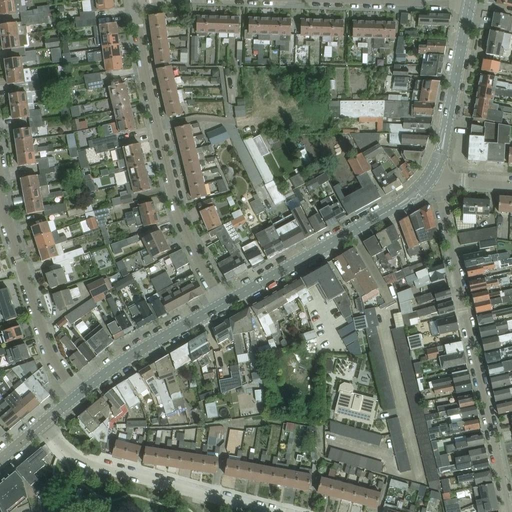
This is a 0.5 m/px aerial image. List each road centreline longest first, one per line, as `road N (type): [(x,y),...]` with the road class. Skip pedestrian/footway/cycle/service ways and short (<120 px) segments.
road 1 (residential): [(508,511),(430,174)]
road 2 (residential): [(221,306),(169,188),(134,1)]
road 3 (residential): [(281,511),(73,454),(44,422)]
road 4 (tertiary): [(221,306),(397,205),(430,174)]
road 5 (residential): [(71,400),(22,278),(0,181)]
road 6 (tertiary): [(71,400),(221,306)]
road 7 (tertiary): [(430,174),(468,5)]
road 8 (residential): [(312,0),(468,5)]
